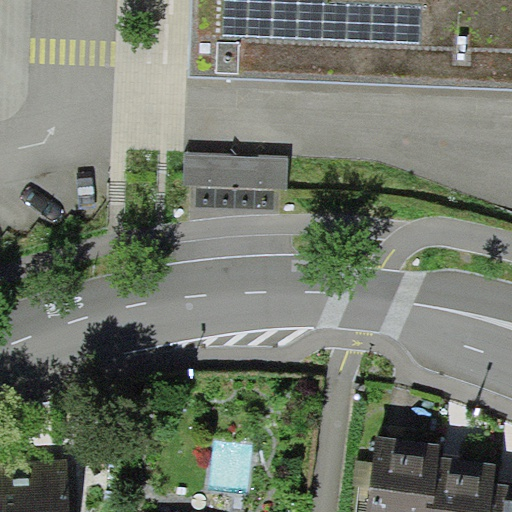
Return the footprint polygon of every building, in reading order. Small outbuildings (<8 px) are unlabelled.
[(511,0),(192,0),(190,65),(511,76),(511,0)] [(185,150),(184,183),(287,187),(289,154),(185,150)] [(367,511),(426,511),(433,457),(435,444),(377,437),(367,511)] [(485,511),(489,484),(492,464),(433,457),(426,511),(485,511)] [(67,511),(66,462),(0,464),(0,511),(67,511)] [(511,511),(511,486),(489,484),(485,511),(511,511)]
